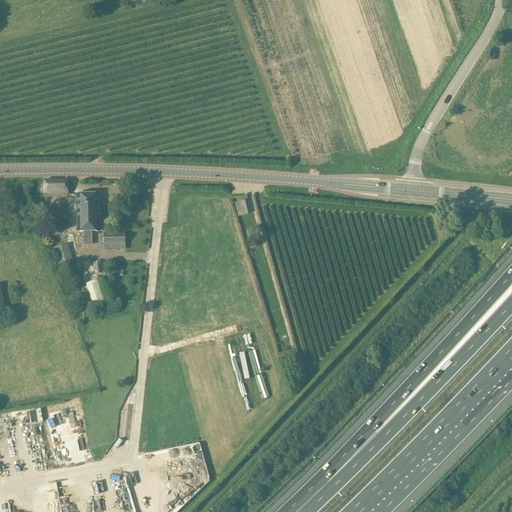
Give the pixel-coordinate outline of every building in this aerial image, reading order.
[(43,181),(43,183),(43,198),(67,198),(67,181),(43,181)] [(76,195),(77,232),(98,232),(97,194),(76,195)] [(245,201),(235,203),(239,217),(248,214),(245,201)] [(103,234),(103,246),(125,246),(124,233),(103,234)] [(54,250),(59,266),(72,263),(67,246),(54,250)] [(100,280),(85,284),(92,308),(107,304),(100,280)]
